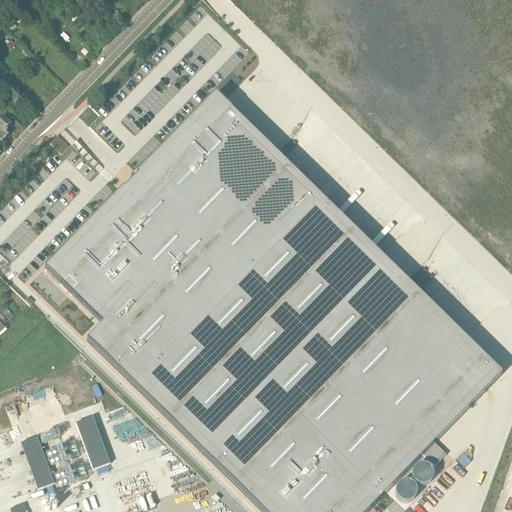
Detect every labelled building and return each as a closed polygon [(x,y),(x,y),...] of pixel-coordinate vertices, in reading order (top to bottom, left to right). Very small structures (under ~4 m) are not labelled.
[(366,0),(332,0),(286,49),(310,72),(373,6),(366,0)] [(511,39),(471,0),(420,0),(501,78),(493,86),(511,104),(511,103),(511,39)] [(349,42),(339,56),(352,65),(362,52),(349,42)] [(86,342),(261,511),(369,511),(424,455),(433,464),(444,452),(436,443),(502,375),(215,96),(133,181),(44,272),(89,315),(101,326),(86,342)] [(0,142),(2,144),(8,137),(5,134),(7,132),(6,131),(10,127),(1,119),(5,114),(0,109),(0,142)] [(9,322),(14,318),(7,310),(2,314),(9,322)] [(58,396),(43,402),(48,417),(64,411),(58,396)] [(36,439),(51,488),(86,478),(84,472),(105,466),(90,417),(84,419),(81,410),(65,415),(69,427),(64,429),(67,441),(43,448),(40,438),(36,439)] [(50,486),(34,438),(16,443),(33,492),(50,486)] [(413,475),(415,479),(418,483),(423,484),(428,483),(432,480),(434,476),(434,471),(433,467),(429,464),(425,462),(420,463),(416,466),(413,470),(413,475)] [(405,501),(409,501),(413,500),(416,497),(418,493),(418,488),(416,484),(413,481),(408,480),(404,480),(400,482),(397,486),(396,490),(397,494),(398,497),(401,500),(405,501)]
